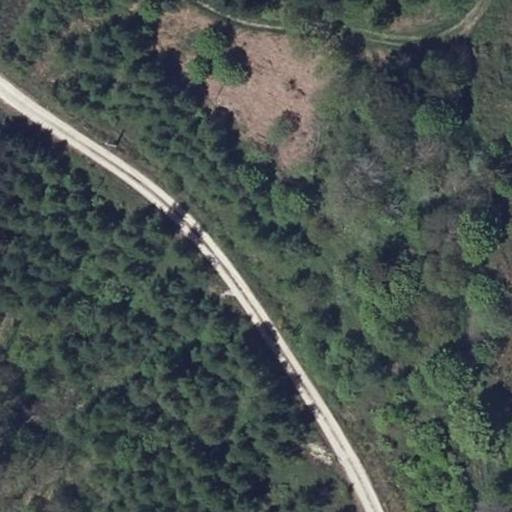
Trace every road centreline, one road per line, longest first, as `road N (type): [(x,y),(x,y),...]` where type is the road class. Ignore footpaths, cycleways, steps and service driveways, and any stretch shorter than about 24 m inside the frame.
road 1 (track): [(365,511),(300,372),(217,240),(175,200),(0,91)]
road 2 (track): [(482,0),(466,37),(462,97),(487,216),(467,356),(488,511)]
road 3 (track): [(466,37),(261,19),(222,0)]
